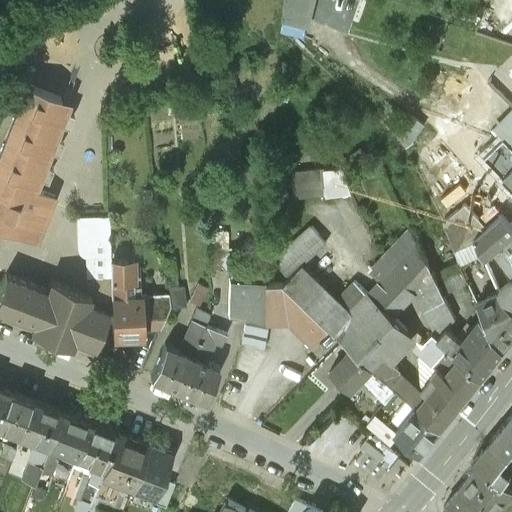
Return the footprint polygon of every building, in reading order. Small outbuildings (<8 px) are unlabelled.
[(0,0),(0,8),(13,0),(0,0)] [(316,0),(292,0),(287,18),(310,25),(316,0)] [(0,225),(35,239),(52,195),(34,188),(39,176),(47,179),(52,166),(44,163),(49,148),(58,152),(63,138),(54,135),(59,122),(68,125),(73,113),(64,109),(66,104),(59,101),(61,97),(25,83),(0,147),(0,225)] [(126,126),(142,120),(138,108),(122,114),(126,126)] [(112,131),(126,126),(122,114),(111,118),(112,131)] [(511,114),(496,131),(511,147),(511,114)] [(511,148),(478,184),(483,188),(501,204),(501,203),(511,192),(511,148)] [(427,156),(418,160),(428,181),(437,177),(427,156)] [(341,164),(283,169),(284,195),(349,190),(341,164)] [(462,247),(476,240),(476,238),(501,213),(511,226),(511,225),(511,213),(501,203),(501,204),(483,188),(470,200),(485,213),(470,227),(456,235),(462,247)] [(511,226),(501,213),(476,238),(476,240),(490,269),(495,267),(489,253),(503,240),(511,249),(511,247),(511,226)] [(109,216),(78,217),(78,243),(86,243),(109,243),(109,216)] [(312,220),(278,252),(294,270),(328,238),(312,220)] [(432,303),(445,294),(409,224),(369,268),(379,278),(386,269),(401,283),(407,288),(422,279),(432,303)] [(108,311),(111,312),(110,273),(110,261),(109,243),(86,243),(88,294),(90,295),(87,302),(109,311),(108,311)] [(133,260),(110,261),(110,273),(111,312),(112,336),(113,336),(123,336),(142,335),(142,329),(141,320),(147,320),(146,307),(140,307),(140,296),(134,296),(133,282),(134,282),(133,260)] [(462,265),(448,271),(456,289),(470,283),(462,265)] [(382,304),(401,283),(386,269),(379,278),(367,290),(382,304)] [(47,289),(5,273),(0,286),(0,308),(24,318),(23,319),(34,323),(31,330),(71,346),(74,337),(95,346),(108,311),(109,311),(87,302),(90,295),(88,294),(50,280),(47,289)] [(332,302),(321,315),(330,324),(353,345),(373,364),(388,378),(399,366),(384,351),(406,327),(382,304),(367,290),(355,278),(332,302)] [(311,344),(330,324),(321,315),(306,301),(284,282),(269,282),(229,281),(229,316),(267,323),(289,323),(311,344)] [(499,287),(500,288),(503,296),(507,298),(511,291),(511,285),(508,281),(499,287)] [(501,348),(511,333),(511,302),(507,298),(503,296),(500,288),(479,302),(494,334),(501,348)] [(306,301),(321,315),(332,302),(318,289),(306,301)] [(169,294),(140,296),(140,307),(146,307),(147,320),(141,320),(142,329),(161,328),(171,306),(169,294)] [(180,344),(180,351),(191,355),(205,324),(192,318),(193,315),(189,314),(187,318),(191,320),(180,344)] [(481,373),(501,348),(494,334),(482,316),(461,343),(453,337),(447,344),(481,373)] [(438,336),(446,326),(442,322),(433,332),(438,336)] [(205,324),(191,355),(202,360),(208,354),(214,340),(221,343),(227,329),(222,326),(221,330),(205,324)] [(447,344),(453,337),(452,331),(446,326),(438,336),(447,344)] [(440,425),(481,373),(447,344),(438,336),(433,332),(427,338),(423,342),(418,348),(438,367),(433,374),(440,380),(419,406),(440,425)] [(150,376),(177,388),(191,355),(180,351),(163,344),(150,376)] [(362,376),(373,364),(353,345),(330,369),(350,388),(362,376)] [(202,360),(191,355),(177,388),(204,399),(219,367),(202,360)] [(398,387),(388,378),(373,364),(362,376),(373,386),(386,400),(398,387)] [(398,387),(386,400),(384,402),(395,411),(408,396),(398,387)] [(34,400),(5,389),(0,401),(0,429),(1,426),(21,434),(34,400)] [(62,411),(34,400),(21,434),(26,436),(24,440),(29,442),(31,438),(38,441),(37,445),(35,444),(26,466),(39,470),(40,468),(45,456),(62,411)] [(420,450),(440,425),(419,406),(418,405),(397,431),(420,450)] [(90,422),(62,411),(45,456),(52,459),(57,448),(77,455),(90,422)] [(511,412),(491,438),(508,453),(510,451),(511,453),(511,412)] [(116,432),(90,422),(77,455),(74,463),(81,466),(82,473),(74,495),(78,497),(89,501),(100,473),(116,432)] [(117,430),(116,432),(100,473),(132,486),(148,443),(117,430)] [(377,472),(390,453),(355,431),(342,450),(377,472)] [(491,438),(482,450),(500,463),(508,453),(491,438)] [(171,452),(148,443),(132,486),(155,495),(162,477),(171,452)] [(4,444),(0,453),(12,457),(16,448),(4,444)] [(509,471),(500,463),(482,450),(472,461),(477,464),(478,464),(489,473),(505,483),(508,479),(505,476),(509,471)] [(210,455),(196,478),(228,500),(250,511),(304,511),(305,511),(306,510),(306,509),(307,508),(309,507),(310,507),(311,507),(313,507),(244,472),(241,476),(210,455)] [(52,459),(45,456),(40,468),(50,472),(55,460),(52,459)] [(455,511),(495,511),(511,492),(511,486),(505,483),(489,473),(478,464),(477,464),(444,505),(455,511)] [(34,483),(39,470),(26,466),(22,478),(34,483)] [(174,482),(162,477),(155,495),(153,501),(165,506),(174,482)] [(196,478),(187,492),(215,511),(220,511),(228,500),(196,478)] [(215,511),(187,492),(175,511),(215,511)] [(85,511),(89,501),(78,497),(74,507),(85,511)] [(220,511),(250,511),(228,500),(220,511)]
